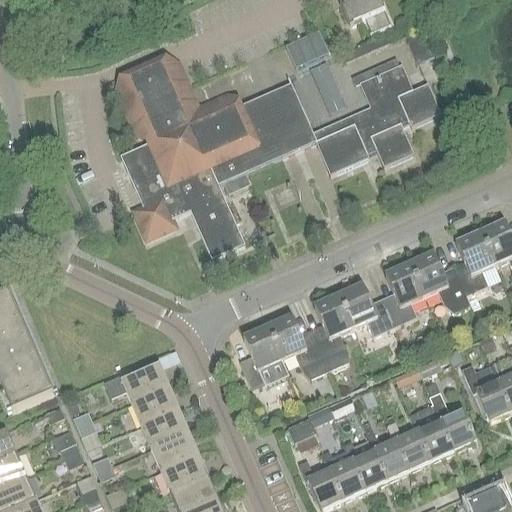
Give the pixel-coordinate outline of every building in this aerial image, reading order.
[(338,0),(344,12),(341,14),(350,33),(354,32),(352,29),(365,24),(371,38),(390,29),(377,0),(338,0)] [(434,61),(425,38),(407,46),(417,69),(434,61)] [(318,45),(285,59),(294,81),(327,67),(318,45)] [(121,83),(118,92),(130,122),(138,139),(146,142),(149,149),(127,158),(150,210),(144,213),(140,222),(149,242),(174,231),(171,223),(191,215),(213,263),(245,249),(218,190),(223,188),(245,178),(316,147),(331,180),(370,163),(368,158),(378,154),(385,172),(414,159),(401,132),(410,128),(412,132),(441,119),(428,90),(413,96),(403,72),(362,91),(371,112),(313,137),(291,89),(240,111),(236,101),(228,98),(198,111),(191,95),(177,65),(168,62),(121,83)] [(238,195),(233,184),(223,188),(228,199),(238,195)] [(511,239),(506,227),(481,239),(495,271),(510,264),(511,269),(511,239)] [(483,276),(495,271),(481,239),(457,249),(466,268),(454,274),(466,301),(489,291),(483,276)] [(434,259),(411,269),(425,302),(438,296),(445,310),(455,318),(470,310),(466,301),(454,274),(443,279),(434,259)] [(419,322),(412,308),(425,302),(411,269),(386,280),(395,300),(384,305),(396,332),(419,322)] [(365,290),(339,301),(354,334),(368,327),(374,341),(396,332),(384,305),(373,309),(365,290)] [(10,298),(0,302),(0,384),(14,418),(54,401),(10,298)] [(348,353),(342,339),(354,334),(339,301),(316,311),(325,331),(313,336),(330,374),(348,366),(348,353)] [(293,321),(270,332),(284,365),(297,359),(303,373),(310,382),(330,374),(313,336),(302,341),(293,321)] [(277,385),(270,371),(284,365),(270,332),(246,342),(255,362),(242,368),(254,395),(277,385)] [(460,348),(445,335),(441,337),(448,353),(460,348)] [(491,340),(479,345),(484,356),(496,351),(491,340)] [(460,353),(448,358),(452,367),(464,362),(460,353)] [(437,363),(416,372),(422,384),(443,375),(437,363)] [(498,368),(489,372),(496,388),(499,387),(511,415),(511,380),(505,384),(498,368)] [(132,410),(171,393),(161,370),(125,386),(123,381),(106,389),(112,404),(127,398),(132,410)] [(472,371),(462,375),(473,400),(477,398),(490,428),(511,418),(511,415),(499,387),(496,388),(489,372),(475,378),(472,371)] [(408,377),(394,383),(399,393),(413,387),(408,377)] [(132,410),(142,433),(181,416),(171,393),(132,410)] [(428,401),(430,409),(439,427),(441,426),(455,457),(478,447),(463,415),(447,423),(436,397),(428,401)] [(79,416),(74,403),(67,406),(72,419),(79,416)] [(342,406),(328,412),(333,424),(347,418),(342,406)] [(418,416),(409,420),(417,436),(419,436),(433,466),(455,457),(441,426),(439,427),(430,409),(417,415),(418,416)] [(61,414),(46,420),(49,426),(50,430),(53,429),(65,423),(61,414)] [(142,433),(151,455),(190,438),(181,416),(142,433)] [(74,423),(78,433),(93,426),(89,417),(74,423)] [(319,417),(309,421),(310,424),(314,433),(324,428),(319,417)] [(313,440),(317,438),(314,433),(310,424),(289,433),(296,448),(305,444),(313,440)] [(98,436),(93,426),(78,433),(82,442),(98,436)] [(388,430),(389,433),(395,446),(397,445),(411,476),(433,466),(419,436),(417,436),(403,442),(396,426),(388,430)] [(0,467),(18,460),(8,436),(0,439),(0,467)] [(373,456),(375,455),(389,486),(411,476),(397,445),(395,446),(381,452),(375,439),(374,436),(366,440),(368,445),(373,456)] [(71,437),(52,445),(57,458),(62,456),(66,465),(80,458),(76,450),(71,437)] [(151,455),(161,477),(200,460),(190,438),(151,455)] [(313,440),(305,444),(309,453),(318,450),(313,440)] [(344,450),(346,455),(351,466),(353,465),(367,496),(389,486),(375,455),(373,456),(368,445),(354,451),(352,446),(344,450)] [(330,456),(322,460),(329,476),(331,475),(345,506),(367,496),(353,465),(351,466),(346,455),(333,461),(330,456)] [(80,458),(66,465),(70,474),(84,467),(80,458)] [(0,494),(28,483),(18,460),(0,467),(0,494)] [(161,477),(171,499),(209,483),(200,460),(161,477)] [(93,468),(98,478),(112,472),(108,461),(93,468)] [(320,511),(330,511),(345,506),(331,475),(329,476),(315,482),(308,466),(300,469),(307,487),(309,486),(320,511)] [(117,481),(112,472),(98,478),(102,487),(117,481)] [(0,494),(0,511),(20,511),(37,505),(28,483),(0,494)] [(171,499),(176,511),(202,511),(219,505),(209,483),(171,499)] [(81,500),(85,509),(99,503),(95,494),(81,500)] [(510,511),(504,497),(471,511),(470,511),(510,511)] [(103,511),(99,503),(85,509),(86,511),(103,511)]
